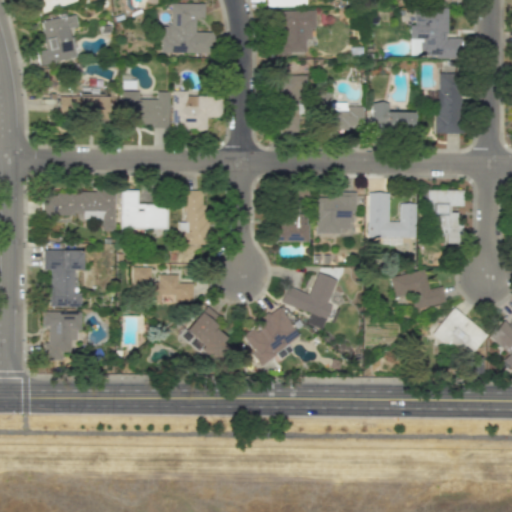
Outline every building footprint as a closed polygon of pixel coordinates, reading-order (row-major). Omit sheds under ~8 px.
[(168,3),(201,3),(201,16),(193,16),(192,31),(209,31),(209,53),(157,53),(157,25),(168,25),(168,3)] [(445,7),(412,8),(413,24),(407,24),(407,57),(458,56),(458,38),(445,38),(445,7)] [(270,54),(304,53),(303,38),(312,38),(311,9),(274,11),(274,25),(280,25),(280,38),(269,38),(270,54)] [(73,57),(67,27),(75,26),(73,14),(64,16),(63,15),(38,20),(44,49),(34,51),(37,64),(73,57)] [(433,132),(456,133),(458,74),(435,73),(433,132)] [(303,75),(274,75),(275,131),(296,131),(295,89),(304,89),(303,75)] [(167,91),(154,91),(154,99),(136,99),(136,90),(118,90),(117,130),(132,130),(132,123),(149,124),(149,127),(166,128),(167,91)] [(184,95),(184,90),(169,90),(169,130),(204,130),(204,116),(216,116),(216,95),(184,95)] [(360,105),(343,105),(343,102),(328,102),(328,92),(315,92),(315,130),(360,130),(360,105)] [(105,94),(57,95),(58,106),(77,105),(78,122),(105,122),(105,94)] [(369,101),(369,130),(411,131),(411,112),(386,111),(386,102),(369,101)] [(459,188),(425,189),(425,224),(434,224),(434,235),(443,234),(443,242),(457,242),(457,223),(454,224),(454,208),(460,207),(459,188)] [(117,228),(164,229),(165,204),(135,203),(135,189),(118,189),(117,228)] [(41,215),(81,214),(81,219),(100,218),(100,230),(113,230),(112,199),(117,199),(117,190),(41,191),(41,215)] [(181,190),(181,222),(176,222),(176,244),(202,244),(203,190),(181,190)] [(366,190),(365,234),(413,235),(413,201),(397,201),(397,220),(386,220),(386,191),(366,190)] [(351,191),(335,191),(335,197),(314,197),(313,232),(338,232),(338,228),(351,228),(351,191)] [(40,249),(79,249),(79,269),(71,269),(71,291),(78,291),(78,305),(46,305),(46,285),(48,285),(48,269),(40,269),(40,249)] [(148,266),(132,267),(132,300),(164,300),(164,302),(191,302),(191,282),(176,282),(176,274),(156,274),(156,282),(148,282),(148,266)] [(422,267),(387,275),(392,295),(408,291),(412,307),(444,299),(440,284),(427,287),(422,267)] [(285,283),(278,300),(293,306),(293,305),(317,315),(317,314),(324,317),(330,303),(325,301),(335,278),(316,270),(306,292),(285,283)] [(225,335),(209,324),(216,314),(203,304),(179,336),(209,358),(225,335)] [(298,335),(276,306),(239,333),(252,351),(249,353),(258,365),(298,335)] [(431,331),(464,359),(484,334),(451,306),(431,331)] [(41,359),(67,360),(68,339),(76,339),(76,311),(39,311),(39,326),(46,326),(45,342),(41,342),(41,359)] [(322,319),(307,313),(305,322),(319,327),(322,319)]
